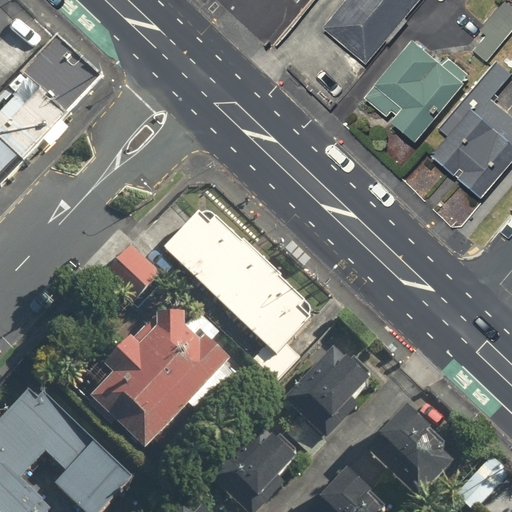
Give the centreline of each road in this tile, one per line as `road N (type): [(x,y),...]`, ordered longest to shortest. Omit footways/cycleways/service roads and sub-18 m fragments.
road 1 (primary): [(200,75),(462,327)]
road 2 (residential): [(0,286),(200,75)]
